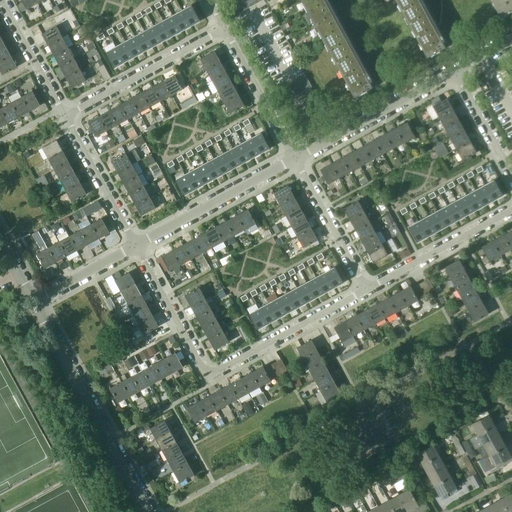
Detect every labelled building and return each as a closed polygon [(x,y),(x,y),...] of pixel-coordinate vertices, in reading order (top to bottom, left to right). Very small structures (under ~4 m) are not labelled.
[(37,3),(35,0),(21,0),(23,2),(26,9),(37,3)] [(236,0),(235,0),(231,3),(237,14),(243,11),(236,0)] [(243,0),(236,0),(243,11),(248,8),(243,0)] [(250,0),(243,0),(248,8),(253,5),(250,0)] [(372,87),(333,14),(324,0),(301,0),(354,97),(372,87)] [(445,47),(419,0),(395,0),(427,57),(445,47)] [(511,10),(511,0),(491,0),(501,16),(511,10)] [(26,9),(23,2),(17,5),(21,12),(26,9)] [(192,5),(182,11),(191,26),(200,21),(192,5)] [(182,11),(173,16),(181,31),(191,26),(182,11)] [(173,16),(163,21),(172,36),(181,31),(173,16)] [(163,21),(154,26),(162,42),(172,36),(163,21)] [(42,34),(48,45),(62,37),(56,26),(42,34)] [(84,26),(77,30),(80,36),(87,32),(84,26)] [(154,26),(144,31),(153,47),(162,42),(154,26)] [(144,31),(135,36),(143,52),(153,47),(144,31)] [(135,36),(125,42),(134,57),(143,52),(135,36)] [(62,37),(48,45),(54,56),(68,48),(62,37)] [(125,42),(116,47),(124,62),(134,57),(125,42)] [(5,45),(0,47),(0,62),(11,56),(5,45)] [(116,47),(106,52),(114,68),(124,62),(116,47)] [(68,48),(54,56),(60,66),(74,59),(68,48)] [(215,51),(200,59),(206,70),(220,62),(215,51)] [(11,56),(0,62),(0,69),(3,75),(17,67),(11,56)] [(74,59),(60,66),(66,77),(80,70),(74,59)] [(220,62),(206,70),(212,81),(226,73),(220,62)] [(100,67),(98,68),(106,81),(111,78),(104,65),(100,67)] [(80,70),(66,77),(72,88),(86,80),(80,70)] [(505,71),(500,73),(501,75),(505,82),(510,79),(506,72),(505,71)] [(226,73),(212,81),(218,91),(232,84),(226,73)] [(175,75),(164,81),(171,95),(183,89),(175,75)] [(305,76),(300,78),(306,90),(312,87),(305,76)] [(300,78),(295,81),(301,93),(306,90),(300,78)] [(164,81),(153,87),(161,101),(171,95),(164,81)] [(295,81),(290,84),(296,95),(301,93),(295,81)] [(487,81),(479,85),(484,93),(491,89),(487,81)] [(13,83),(7,86),(10,92),(16,89),(13,83)] [(232,84),(218,91),(224,102),(238,94),(232,84)] [(290,84),(284,87),(291,98),(296,95),(290,84)] [(153,87),(142,93),(150,107),(161,101),(153,87)] [(284,87),(279,90),(285,101),(291,98),(284,87)] [(32,91),(21,97),(29,112),(40,105),(32,91)] [(142,93),(131,99),(139,113),(150,107),(142,93)] [(238,94),(224,102),(230,113),(244,106),(238,94)] [(194,96),(179,104),(182,109),(197,101),(194,96)] [(21,97),(10,103),(18,117),(29,112),(21,97)] [(447,98),(432,106),(438,117),(453,109),(447,98)] [(131,99),(120,105),(128,119),(139,113),(131,99)] [(319,101),(314,104),(320,115),(326,112),(319,101)] [(10,103),(0,108),(0,109),(7,123),(18,117),(10,103)] [(314,104),(309,107),(315,118),(320,115),(314,104)] [(120,105),(110,110),(118,125),(128,119),(120,105)] [(309,107),(304,109),(310,121),(315,118),(309,107)] [(304,109),(298,112),(305,124),(310,121),(304,109)] [(453,109),(438,117),(444,128),(458,120),(453,109)] [(110,110),(99,116),(107,130),(118,125),(110,110)] [(165,110),(160,113),(163,119),(169,116),(165,110)] [(298,112),(293,115),(299,127),(305,124),(298,112)] [(88,122),(96,137),(107,130),(99,116),(88,122)] [(458,120),(444,128),(450,139),(464,131),(458,120)] [(415,136),(412,131),(407,122),(396,128),(404,143),(415,137),(415,136)] [(396,128),(385,134),(393,149),(404,143),(396,128)] [(418,128),(412,131),(415,136),(421,133),(418,128)] [(464,131),(450,139),(456,150),(470,142),(464,131)] [(262,133),(252,138),(260,154),(270,148),(262,133)] [(123,134),(118,137),(121,143),(126,140),(123,134)] [(385,134),(375,140),(382,154),(393,149),(385,134)] [(141,137),(135,140),(139,146),(144,143),(141,137)] [(252,138),(242,143),(251,159),(260,154),(252,138)] [(42,147),(49,159),(63,151),(57,140),(42,147)] [(112,140),(105,144),(108,150),(116,146),(112,140)] [(375,140),(364,146),(371,160),(382,154),(375,140)] [(476,153),(470,142),(456,150),(462,161),(462,160),(471,156),(476,153)] [(242,143),(233,148),(241,164),(251,159),(242,143)] [(442,143),(435,147),(437,151),(437,152),(441,158),(448,154),(442,143)] [(364,146),(353,152),(361,166),(371,160),(364,146)] [(233,148),(223,154),(232,169),(241,164),(233,148)] [(126,153),(112,161),(118,172),(132,164),(139,160),(133,150),(126,154),(126,153)] [(63,151),(49,159),(54,169),(69,162),(63,151)] [(353,152),(342,158),(350,172),(361,166),(353,152)] [(223,154),(214,159),(222,174),(232,169),(223,154)] [(152,155),(146,158),(150,165),(156,162),(154,160),(152,155)] [(342,158),(331,164),(339,178),(350,172),(342,158)] [(214,159),(204,164),(213,179),(222,174),(214,159)] [(69,162),(54,169),(60,180),(75,173),(69,162)] [(132,164),(118,172),(124,183),(138,175),(132,164)] [(204,164),(195,169),(203,185),(213,179),(204,164)] [(331,164),(320,170),(328,184),(339,178),(331,164)] [(195,169),(185,174),(194,190),(203,185),(195,169)] [(75,173),(60,180),(66,191),(80,183),(75,173)] [(185,174),(175,180),(184,195),(194,190),(185,174)] [(45,175),(36,179),(39,183),(41,182),(47,178),(45,175)] [(138,175),(124,183),(129,194),(144,186),(138,175)] [(494,180),(484,185),(493,201),(503,195),(494,180)] [(80,183),(66,191),(72,202),(86,194),(80,183)] [(288,185),(274,193),(280,205),(294,197),(288,185)] [(484,185),(475,190),(483,206),(493,201),(484,185)] [(144,186),(129,194),(135,205),(150,197),(144,186)] [(475,190),(466,196),(474,211),(483,206),(475,190)] [(466,196),(456,201),(465,216),(474,211),(466,196)] [(150,197),(135,205),(141,215),(156,208),(150,197)] [(294,197),(280,205),(286,215),(300,208),(294,197)] [(98,201),(82,209),(86,216),(102,207),(98,201)] [(358,201),(344,208),(350,220),(364,212),(358,201)] [(456,201),(447,206),(455,221),(465,216),(456,201)] [(447,206),(437,211),(446,227),(455,221),(447,206)] [(300,208),(286,215),(292,226),(306,218),(300,208)] [(248,209),(237,216),(244,230),(256,223),(248,209)] [(437,211),(428,216),(436,232),(446,227),(437,211)] [(364,212),(350,220),(356,231),(370,223),(364,212)] [(386,215),(388,225),(395,223),(392,213),(386,215)] [(107,216),(102,218),(91,224),(98,239),(110,233),(106,226),(111,224),(107,216)] [(237,216),(226,221),(234,236),(244,230),(237,216)] [(428,216),(418,221),(427,237),(436,232),(428,216)] [(68,217),(61,221),(63,225),(71,221),(68,217)] [(306,218),(292,226),(297,237),(312,229),(306,218)] [(226,221),(215,227),(223,242),(234,236),(226,221)] [(418,221),(408,227),(417,242),(427,237),(418,221)] [(58,222),(50,226),(53,232),(61,228),(58,222)] [(370,223),(356,231),(362,241),(376,234),(370,223)] [(91,224),(80,230),(88,245),(98,239),(91,224)] [(215,227),(205,233),(212,247),(223,242),(215,227)] [(312,229),(297,237),(303,248),(318,240),(312,229)] [(80,230),(69,236),(77,251),(88,245),(80,230)] [(511,230),(503,235),(511,249),(511,248),(511,230)] [(205,233),(194,239),(202,253),(212,247),(205,233)] [(376,234),(362,241),(368,252),(382,244),(376,234)] [(32,235),(24,239),(28,246),(35,242),(32,235)] [(503,235),(492,241),(500,255),(511,249),(503,235)] [(77,251),(69,236),(59,242),(66,256),(77,251)] [(194,239),(183,245),(191,259),(202,253),(194,239)] [(492,241),(481,247),(489,261),(500,255),(492,241)] [(59,242),(48,248),(55,262),(66,256),(59,242)] [(382,244),(368,252),(373,263),(388,255),(392,252),(386,242),(382,244)] [(183,245),(172,251),(180,265),(191,259),(183,245)] [(44,268),(55,262),(48,248),(37,254),(44,268)] [(172,251),(162,257),(169,271),(180,265),(172,251)] [(459,259),(444,267),(451,279),(465,271),(459,259)] [(505,265),(498,269),(501,274),(507,270),(505,265)] [(335,267),(325,272),(334,288),(344,282),(335,267)] [(465,271),(451,279),(457,289),(471,282),(465,271)] [(129,272),(115,280),(121,291),(135,284),(129,272)] [(325,272),(316,278),(324,293),(334,288),(325,272)] [(316,278),(306,283),(315,298),(324,293),(316,278)] [(428,279),(422,282),(429,294),(434,291),(428,279)] [(422,282),(417,285),(423,297),(429,294),(422,282)] [(471,282),(457,289),(462,300),(477,293),(471,282)] [(306,283),(297,288),(305,303),(315,298),(306,283)] [(135,284),(121,291),(127,302),(141,294),(135,284)] [(417,285),(412,288),(411,288),(418,300),(423,297),(417,285)] [(410,286),(399,292),(407,306),(418,300),(411,288),(410,286)] [(199,287),(185,295),(191,306),(205,299),(199,287)] [(297,288),(287,293),(296,308),(305,303),(297,288)] [(323,301),(329,298),(326,292),(320,296),(323,301)] [(399,292),(388,298),(396,312),(407,306),(399,292)] [(287,293),(278,298),(286,314),(296,308),(287,293)] [(477,293),(462,300),(468,311),(482,303),(477,293)] [(141,294),(127,302),(133,313),(147,305),(141,294)] [(456,313),(448,294),(441,297),(449,316),(456,313)] [(278,298),(268,303),(277,319),(286,314),(278,298)] [(388,298),(377,304),(385,318),(396,312),(388,298)] [(205,299),(191,306),(197,317),(211,309),(205,299)] [(268,303),(259,309),(267,324),(277,319),(268,303)] [(482,303),(468,311),(474,322),(488,314),(482,303)] [(377,304),(367,309),(375,324),(385,318),(377,304)] [(147,305),(133,313),(139,324),(153,316),(147,305)] [(211,309),(197,317),(203,328),(217,320),(211,309)] [(259,309),(249,314),(258,329),(267,324),(259,309)] [(367,309),(356,315),(364,330),(375,324),(367,309)] [(356,315),(345,321),(353,336),(364,330),(356,315)] [(153,316),(139,324),(144,334),(145,334),(156,328),(159,327),(153,316)] [(217,320),(203,328),(209,339),(223,331),(217,320)] [(345,321),(334,327),(337,332),(339,336),(342,342),(353,336),(345,321)] [(156,328),(145,334),(148,339),(159,333),(156,328)] [(223,331),(209,339),(215,350),(229,342),(223,331)] [(331,340),(339,336),(337,332),(329,336),(331,340)] [(311,340),(297,348),(303,359),(318,351),(311,340)] [(150,357),(157,353),(153,345),(146,349),(150,357)] [(318,351),(303,359),(309,370),(324,362),(318,351)] [(175,353),(164,359),(172,373),(183,367),(175,353)] [(164,359),(153,365),(161,379),(172,373),(164,359)] [(281,360),(275,363),(281,374),(287,371),(281,360)] [(324,362),(309,370),(315,381),(330,373),(324,362)] [(275,363),(270,366),(276,377),(281,374),(275,363)] [(111,364),(97,372),(100,378),(108,373),(110,376),(116,373),(111,364)] [(153,365),(142,371),(150,385),(161,379),(153,365)] [(263,366),(252,373),(260,387),(271,381),(270,380),(264,369),(263,366)] [(270,366),(265,368),(264,369),(270,380),(276,377),(270,366)] [(142,371),(132,376),(140,391),(150,385),(142,371)] [(252,373),(241,378),(249,393),(260,387),(252,373)] [(330,373),(315,381),(321,391),(335,384),(330,373)] [(132,376),(121,382),(129,397),(140,391),(132,376)] [(241,378),(230,384),(238,399),(249,393),(241,378)] [(121,382),(110,388),(118,403),(129,397),(121,382)] [(230,384),(219,390),(227,404),(238,399),(230,384)] [(335,384),(321,391),(327,402),(341,394),(335,384)] [(207,390),(197,394),(199,399),(209,395),(207,390)] [(219,390),(208,396),(216,410),(227,404),(219,390)] [(256,396),(261,406),(268,402),(263,393),(256,396)] [(208,396),(198,402),(206,416),(216,410),(208,396)] [(198,402),(187,408),(188,409),(195,422),(206,416),(198,402)] [(248,417),(254,413),(248,403),(242,406),(248,417)] [(488,415),(472,423),(478,434),(494,425),(488,415)] [(164,420),(150,428),(156,440),(171,432),(164,420)] [(494,425),(478,434),(483,445),(500,436),(494,425)] [(171,432),(156,440),(162,450),(177,443),(171,432)] [(500,436),(483,445),(489,455),(506,446),(500,436)] [(177,443),(162,450),(168,461),(182,453),(177,443)] [(433,445),(417,454),(423,465),(439,456),(433,445)] [(506,446),(489,455),(495,466),(511,457),(506,446)] [(144,460),(153,455),(149,448),(140,453),(144,460)] [(182,453),(168,461),(174,472),(188,464),(182,453)] [(439,456),(423,465),(428,475),(445,466),(439,456)] [(194,475),(188,464),(174,472),(180,482),(186,479),(194,475)] [(445,466),(428,475),(434,486),(450,477),(445,466)] [(450,477),(434,486),(440,496),(456,487),(450,477)] [(410,489),(399,495),(408,511),(419,506),(410,489)] [(511,511),(511,494),(501,499),(507,511),(511,511)] [(399,495),(388,501),(394,511),(406,511),(408,511),(399,495)] [(507,511),(501,499),(491,505),(494,511),(507,511)] [(394,511),(388,501),(378,507),(380,511),(394,511)]
